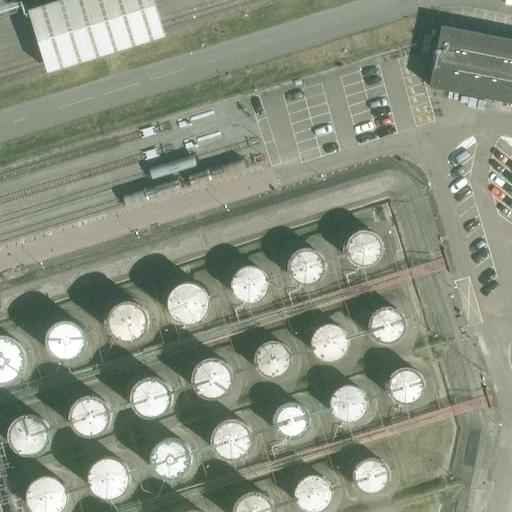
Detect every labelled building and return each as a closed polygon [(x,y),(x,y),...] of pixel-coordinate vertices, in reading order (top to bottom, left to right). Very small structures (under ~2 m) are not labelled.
[(158,0),(76,0),(32,14),(52,77),(171,39),(158,0)] [(511,40),(443,27),(431,88),(511,104),(511,40)] [(385,253),(385,249),(384,244),(382,240),(379,236),(376,233),(371,231),(367,231),(362,231),(357,233),(353,235),(350,239),(348,243),(347,248),(347,253),(349,257),(351,261),(355,265),(359,267),(363,268),(368,268),(373,267),(377,265),(381,262),(383,258),(385,253)] [(327,270),(327,265),(326,261),(324,256),(321,253),(317,250),(312,249),(308,248),(303,249),(298,251),(295,254),(292,257),(290,262),(289,267),(290,271),(291,276),(294,280),(298,283),(302,285),(306,286),(311,286),(316,285),(320,282),(323,279),(326,275),(327,270)] [(271,288),(271,283),(270,279),(268,274),(265,271),(261,268),(256,266),(252,266),(247,267),(242,268),(239,271),(236,275),(234,279),(233,284),(233,289),(235,293),(237,297),(241,301),(245,303),(250,304),(255,304),(259,302),(263,300),(267,297),(269,293),(271,288)] [(211,306),(211,301),(210,296),(209,292),(206,288),(202,285),(197,283),(193,282),(188,282),(183,283),(179,285),(175,288),(172,292),(170,297),(170,302),(170,306),(171,311),(174,315),(177,319),(181,321),(186,323),(191,323),(196,323),(200,321),(204,318),(207,315),(210,311),(211,306)] [(151,324),(151,318),(150,313),(147,308),(144,304),(139,302),(134,300),(129,300),(124,301),(119,303),(115,307),(112,311),(111,316),(110,321),(111,327),(114,331),(117,335),(122,338),(127,340),(132,340),(137,339),(142,337),(146,333),(149,329),(151,324)] [(408,331),(408,325),(408,319),(405,314),(401,310),(396,307),(390,305),(385,306),(379,308),(375,312),(371,316),(370,322),(370,328),(371,333),(375,338),(379,342),(385,344),(390,344),(396,343),(401,340),(405,336),(408,331)] [(92,342),(92,336),(90,330),(87,325),(82,321),(77,318),(71,317),(64,318),(59,320),(54,324),(50,329),(48,334),(47,341),(48,347),(51,352),(55,357),(60,360),(66,362),(72,363),(78,361),(83,358),(88,354),(91,348),(92,342)] [(350,348),(351,343),(350,337),(348,332),(344,328),(339,325),(333,323),(327,324),(322,326),(318,330),(314,334),(313,340),(313,346),(314,351),(317,356),(322,359),(327,362),(333,362),(339,361),(344,358),(348,354),(350,348)] [(27,356),(26,351),(23,345),(20,341),(15,338),(10,336),(4,335),(0,335),(0,380),(2,381),(8,381),(13,379),(18,376),(22,372),(25,367),(27,362),(27,356)] [(294,365),(295,360),(294,355),(292,350),(289,346),(285,343),(280,341),(275,340),(270,341),(265,343),(261,346),(258,350),(256,355),(255,360),(256,365),(258,370),(261,374),(265,377),(270,379),(275,380),(280,379),(285,377),(289,374),(292,370),(294,365)] [(237,384),(237,379),(237,374),(235,369),(232,364),(228,361),(223,359),(218,357),(213,357),(208,359),(204,361),(200,364),(197,369),(195,374),(194,379),(195,384),(197,389),(200,393),(203,396),(208,399),(213,400),(218,400),(223,399),(228,396),(232,393),(235,389),(237,384)] [(426,392),(427,387),(426,381),(424,376),(420,372),(415,369),(410,367),(404,367),(399,369),(394,372),(391,376),(389,381),(388,387),(389,392),(391,397),(394,401),(399,404),(405,406),(410,406),(415,404),(420,401),(424,397),(426,392)] [(175,403),(176,398),(175,392),(173,388),(170,383),(166,380),(162,377),(157,376),(151,376),(146,377),(142,380),(138,383),(135,388),(133,392),(132,398),(133,403),(135,408),(138,412),(142,416),(146,418),(151,419),(157,419),(162,418),(166,415),(170,412),(173,408),(175,403)] [(369,409),(370,404),(369,399),(367,394),(364,389),(359,386),(354,384),(349,384),(344,385),(339,388),(335,391),(332,396),(331,401),(331,406),(332,412),(335,416),(339,420),(344,422),(349,424),(354,423),(359,421),(364,418),(367,414),(369,409)] [(114,421),(114,416),(114,411),(112,406),(109,402),(105,399),(101,397),(96,395),(91,395),(86,396),(82,399),(78,402),(75,406),(73,411),(72,416),(73,421),(75,426),(78,430),(81,433),(86,436),(91,437),(96,437),(101,436),(105,433),(109,430),(112,426),(114,421)] [(313,427),(313,422),(313,417),(311,412),(308,408),(305,405),(300,403),(296,402),(291,402),(286,403),(282,405),(278,408),(275,412),(274,417),(273,422),(274,427),(275,431),(278,435),(282,438),(286,440),(291,442),(296,442),(300,440),(305,438),(308,435),(311,431),(313,427)] [(53,441),(54,435),(53,430),(51,425),(48,421),(44,417),(39,415),(34,414),(28,414),(23,416),(18,419),(15,423),(12,427),(11,433),(11,438),(12,443),(15,448),(18,452),(23,455),(28,457),(34,457),(39,456),(44,454),(48,450),(51,446),(53,441)] [(254,444),(255,439),(254,434),(252,429),(249,425),(245,421),(240,419),(234,419),(229,419),(224,421),(220,425),(217,429),(215,434),(214,439),(215,445),(217,449),(220,454),(224,457),(229,459),(234,460),(240,459),(245,457),(249,454),(252,449),(254,444)] [(194,465),(195,459),(194,453),(191,447),(187,442),(182,439),(176,437),(170,437),(164,439),(159,443),(155,447),(152,453),(151,459),(152,465),(155,471),(159,475),(164,479),(170,480),(176,480),(182,479),(187,475),(191,471),(194,465)] [(392,482),(393,477),(392,471),(390,467),(387,462),(383,459),(377,457),(372,457),(367,458),(362,461),(358,464),(355,469),(354,474),(354,479),(355,485),(358,489),(362,493),(367,495),(372,496),(377,496),(382,494),(387,491),(390,487),(392,482)] [(132,484),(133,479),(132,474),(130,469),(127,465),(123,461),(119,459),(114,458),(109,458),(104,459),(99,461),(95,465),(92,469),(90,474),(90,479),(91,484),(92,489),(95,493),(99,497),(104,499),(109,500),(114,500),(119,499),(124,496),(127,493),(130,489),(132,484)] [(335,501),(336,495),(335,490),(334,485),(331,481),(327,478),(322,475),(317,474),(312,475),(307,476),(303,479),(299,483),(297,488),(296,493),(296,498),(298,503),(301,507),(305,511),(307,511),(324,511),(325,511),(329,509),(332,505),(335,501)] [(71,501),(72,497),(71,492),(70,488),(67,483),(64,480),(60,477),(56,476),(51,475),(46,475),(42,476),(38,479),(34,482),(31,485),(29,490),(28,494),(28,499),(29,504),(31,508),(34,511),(65,511),(67,510),(70,506),(71,501)] [(278,511),(278,507),(277,502),(274,498),(270,495),(266,492),(261,490),(256,490),(251,490),(246,492),(242,495),(239,498),(236,502),(234,507),(233,511),(278,511)]
